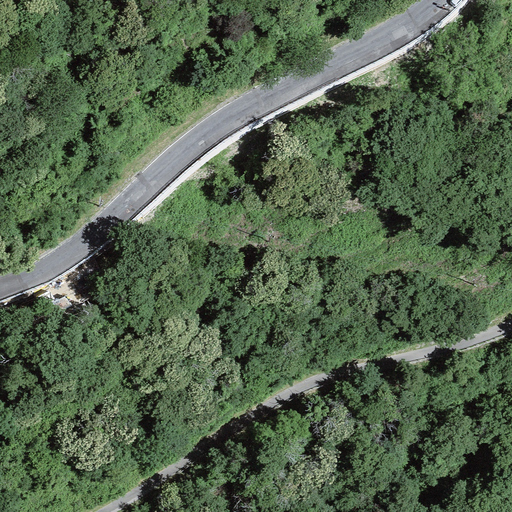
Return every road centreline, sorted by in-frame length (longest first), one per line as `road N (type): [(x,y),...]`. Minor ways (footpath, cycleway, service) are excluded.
road 1 (tertiary): [(436,0),(224,117),(82,240),(0,288)]
road 2 (unclassified): [(511,325),(309,383),(102,511)]
